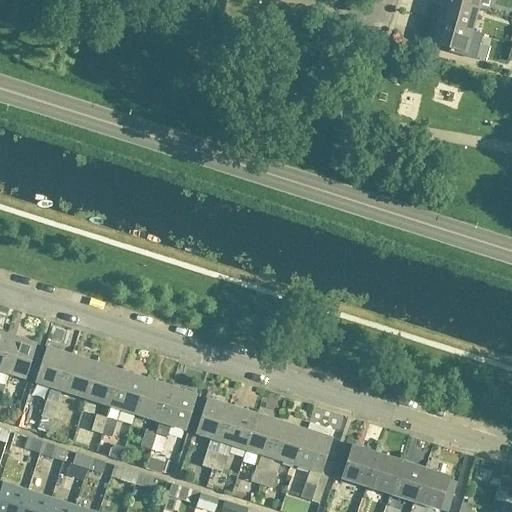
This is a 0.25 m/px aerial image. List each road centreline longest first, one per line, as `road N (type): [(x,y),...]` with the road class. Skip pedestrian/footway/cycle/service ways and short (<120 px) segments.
road 1 (primary): [(511,253),(0,90)]
road 2 (residential): [(511,454),(0,291)]
road 3 (residential): [(268,0),(376,26),(383,0)]
